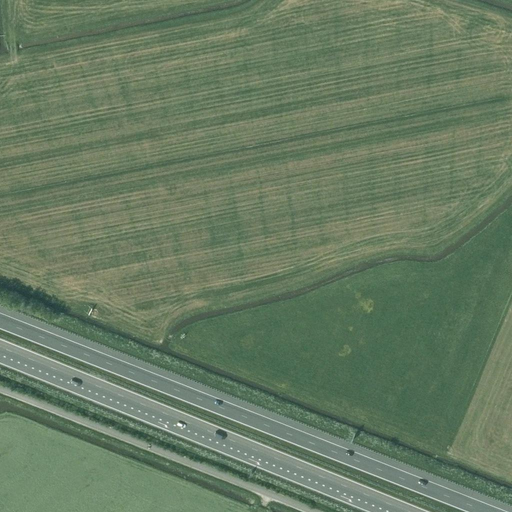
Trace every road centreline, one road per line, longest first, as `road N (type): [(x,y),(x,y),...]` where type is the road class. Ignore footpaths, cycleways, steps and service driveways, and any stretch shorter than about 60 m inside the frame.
road 1 (motorway): [(486,511),(0,320)]
road 2 (motorway): [(0,350),(407,511)]
road 3 (unclassified): [(311,511),(0,389)]
